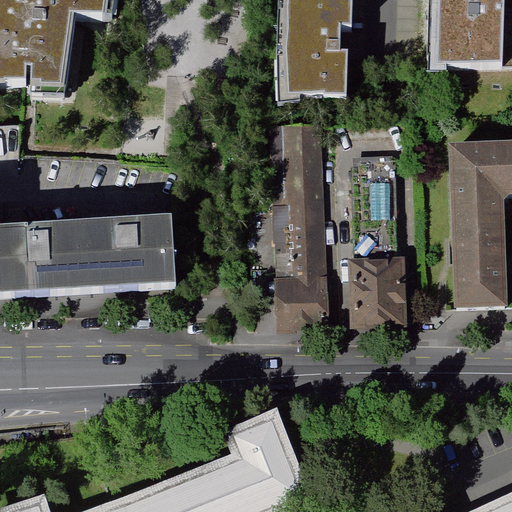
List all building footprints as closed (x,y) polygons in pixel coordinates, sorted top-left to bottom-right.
[(0,0),(0,108),(78,108),(93,27),(126,30),(132,0),(0,0)] [(281,0),(279,104),(349,106),(351,0),(281,0)] [(511,0),(440,0),(440,66),(463,66),(463,59),(511,59),(511,0)] [(274,226),(279,334),(330,332),(322,131),(270,133),(274,226)] [(511,140),(450,143),(458,312),(507,309),(502,204),(507,197),(511,196),(511,140)] [(355,266),(349,266),(352,332),(408,330),(406,262),(399,263),(396,167),(351,169),(355,266)] [(172,227),(85,233),(90,299),(176,293),(172,227)] [(0,276),(1,305),(90,299),(85,233),(0,238),(0,276)] [(46,511),(44,506),(27,511),(309,511),(310,511),(278,424),(222,445),(230,469),(113,511),(46,511)]
